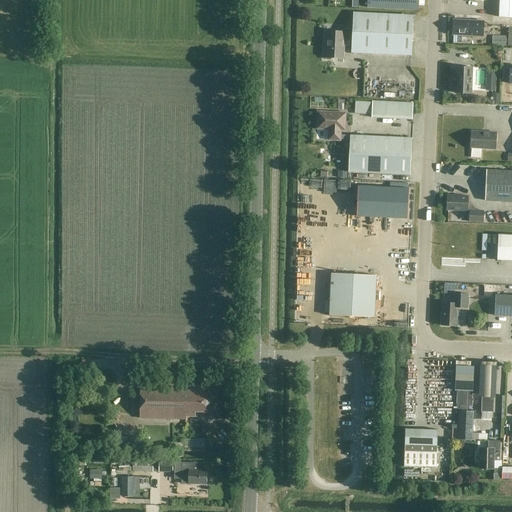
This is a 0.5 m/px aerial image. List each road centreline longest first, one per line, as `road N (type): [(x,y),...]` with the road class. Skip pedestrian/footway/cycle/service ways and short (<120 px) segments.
road 1 (tertiary): [(249,511),(260,0)]
road 2 (unclassified): [(511,352),(453,350),(423,329),(435,0)]
road 3 (track): [(253,355),(0,351)]
road 4 (track): [(351,482),(398,498),(511,498)]
